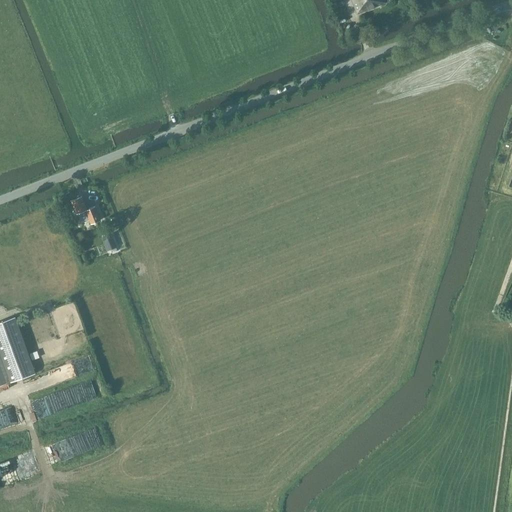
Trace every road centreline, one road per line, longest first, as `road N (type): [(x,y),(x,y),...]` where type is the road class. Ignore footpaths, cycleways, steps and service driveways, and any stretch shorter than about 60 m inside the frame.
road 1 (tertiary): [(0,200),(511,5)]
road 2 (track): [(349,427),(405,376),(470,155),(511,53)]
